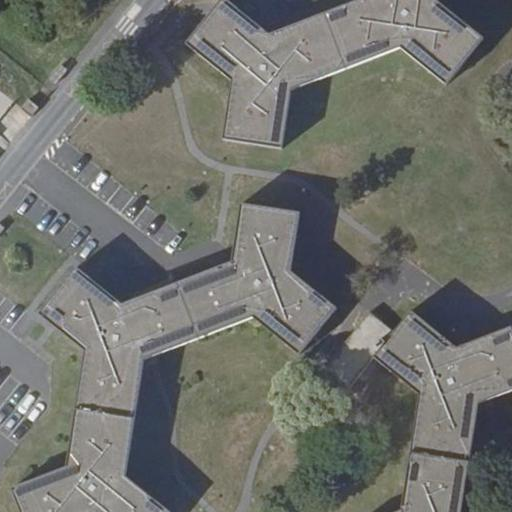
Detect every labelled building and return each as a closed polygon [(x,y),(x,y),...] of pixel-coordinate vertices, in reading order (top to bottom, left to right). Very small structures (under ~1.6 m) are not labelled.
[(292,91),(401,48),(446,86),(485,38),(439,1),(438,0),(357,0),(270,34),(229,0),(221,0),(186,43),(233,81),(223,138),(283,148),(292,91)] [(22,108),(31,116),(39,107),(29,99),(22,108)] [(85,350),(76,408),(136,417),(144,361),(254,318),(299,355),(338,308),(292,271),(301,212),(242,202),(232,261),(123,304),(77,266),(39,313),(85,350)] [(420,394),(411,452),(470,461),(479,404),(511,391),(511,326),(458,347),(412,310),(394,331),(373,357),(374,358),(420,394)] [(394,331),(371,312),(318,375),(344,395),(374,358),(373,357),(394,331)] [(172,511),(127,475),(136,417),(76,408),(67,466),(12,488),(21,511),(172,511)] [(462,511),(470,461),(411,452),(402,509),(394,511),(462,511)]
